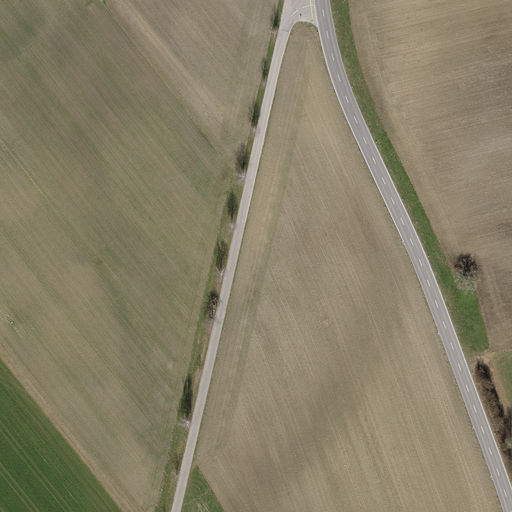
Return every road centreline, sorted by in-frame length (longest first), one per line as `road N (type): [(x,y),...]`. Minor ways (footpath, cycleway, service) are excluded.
road 1 (tertiary): [(510,511),(459,363),(351,112),(320,2)]
road 2 (tertiary): [(320,2),(292,13),(284,28),(176,511)]
